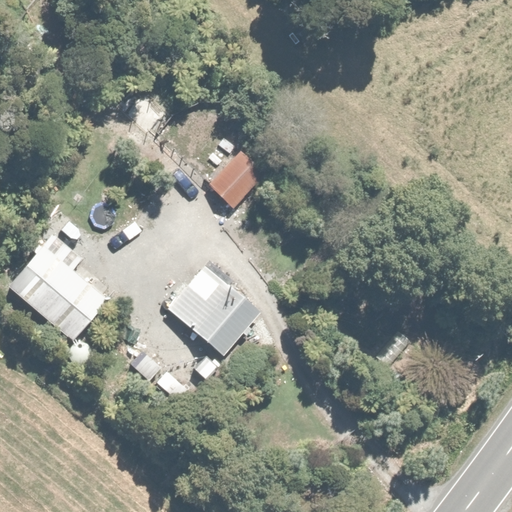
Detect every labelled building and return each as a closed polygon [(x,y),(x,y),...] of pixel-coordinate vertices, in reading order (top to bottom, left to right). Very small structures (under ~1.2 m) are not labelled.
[(256,181),(230,158),(204,187),(230,210),(256,181)] [(100,295),(34,244),(4,283),(69,333),(100,295)] [(251,313),(198,270),(166,311),(219,353),(251,313)] [(409,349),(394,335),(371,361),(387,375),(409,349)] [(163,363),(143,346),(126,367),(146,383),(163,363)]
